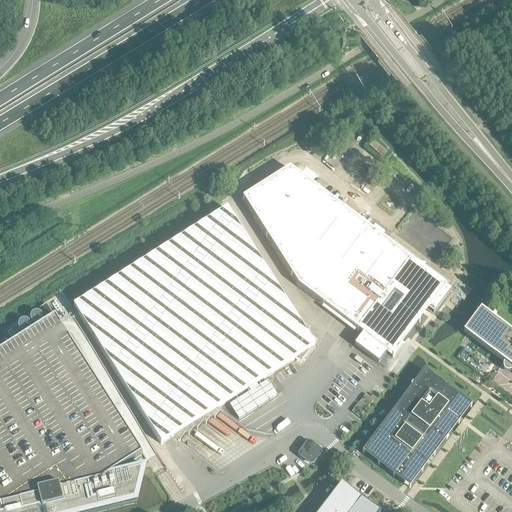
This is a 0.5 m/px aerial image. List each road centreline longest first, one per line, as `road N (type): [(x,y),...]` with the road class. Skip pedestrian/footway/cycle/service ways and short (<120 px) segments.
road 1 (motorway): [(0,179),(158,108),(336,0)]
road 2 (motorway): [(0,121),(200,0)]
road 3 (tertiary): [(356,0),(490,158)]
road 4 (tertiary): [(490,158),(366,0)]
road 5 (motorway): [(157,0),(0,96)]
